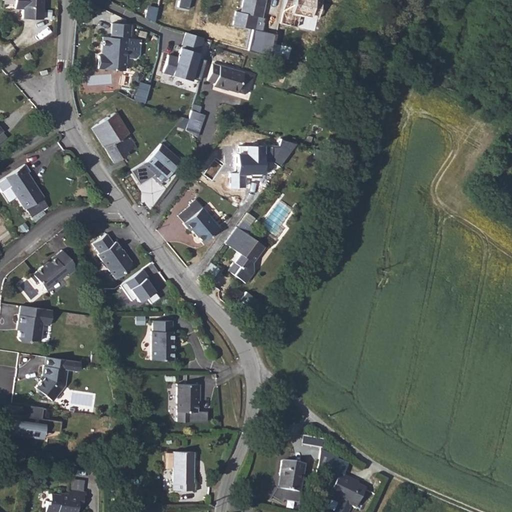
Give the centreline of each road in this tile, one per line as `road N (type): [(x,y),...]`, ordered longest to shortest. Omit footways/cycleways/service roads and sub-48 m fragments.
road 1 (residential): [(130,213),(235,331),(250,366)]
road 2 (unclassified): [(250,366),(329,438),(391,479)]
road 3 (unknown): [(141,227),(193,164),(211,87)]
road 4 (residential): [(250,366),(249,417),(219,511)]
road 5 (residential): [(0,263),(65,212),(130,213)]
